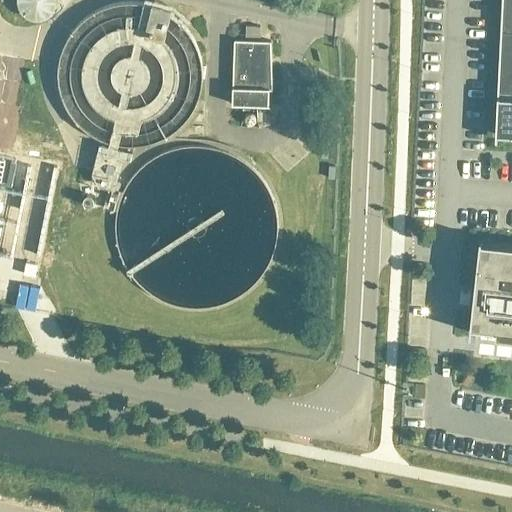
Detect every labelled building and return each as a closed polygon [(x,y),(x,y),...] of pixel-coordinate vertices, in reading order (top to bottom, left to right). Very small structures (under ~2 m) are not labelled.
[(16,0),(17,0),(17,1),(17,2),(17,3),(17,4),(17,5),(18,6),(18,7),(18,8),(19,9),(19,10),(20,10),(20,11),(20,12),(21,12),(21,13),(22,13),(22,14),(23,14),(23,15),(24,15),(24,16),(25,16),(25,17),(26,17),(27,18),(28,18),(29,19),(30,19),(31,19),(32,19),(32,20),(33,20),(34,20),(35,20),(36,20),(37,20),(38,20),(39,20),(40,20),(41,20),(42,19),(43,19),(44,19),(45,18),(46,18),(47,17),(48,17),(49,16),(50,15),(51,14),(52,13),(53,12),(53,11),(54,10),(54,9),(55,8),(55,7),(55,6),(56,6),(56,5),(56,4),(56,3),(56,2),(56,1),(56,0),(16,0)] [(511,0),(501,0),(495,135),(511,136),(511,0)] [(272,82),(271,65),(271,60),(270,41),(234,40),(234,41),(233,63),(232,90),(232,104),(260,105),(268,105),(269,90),(272,90),(272,87),(272,82)] [(114,190),(122,158),(131,160),(132,152),(101,145),(99,156),(100,156),(101,153),(111,155),(106,177),(103,187),(114,190)] [(511,331),(511,245),(498,243),(481,242),(475,288),(473,311),(472,318),(471,317),(469,333),(470,333),(471,327),(511,331)] [(511,362),(511,351),(493,350),(492,361),(511,362)]
